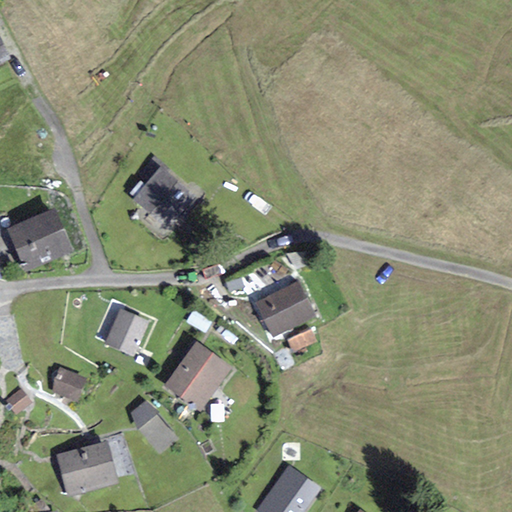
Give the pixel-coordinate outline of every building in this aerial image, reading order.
[(0,36),(0,63),(11,58),(0,36)] [(198,196),(169,172),(170,169),(155,156),(148,164),(156,171),(132,200),(168,231),(198,196)] [(54,209),(7,229),(25,271),(72,252),(54,209)] [(226,282),(229,292),(244,288),(242,278),(226,282)] [(317,317),(300,281),(255,302),(272,338),(317,317)] [(149,323),(120,310),(104,344),(133,357),(149,323)] [(312,329),(287,340),(293,353),(317,342),(312,329)] [(233,367),(196,341),(165,386),(201,412),(233,367)] [(86,380),(58,368),(52,392),(77,402),(86,380)] [(32,403),(21,389),(4,402),(16,416),(32,403)] [(146,402),(131,414),(138,430),(159,413),(146,402)] [(108,441),(56,455),(68,497),(119,483),(108,441)] [(304,511),(321,488),(288,465),(256,511),(304,511)]
